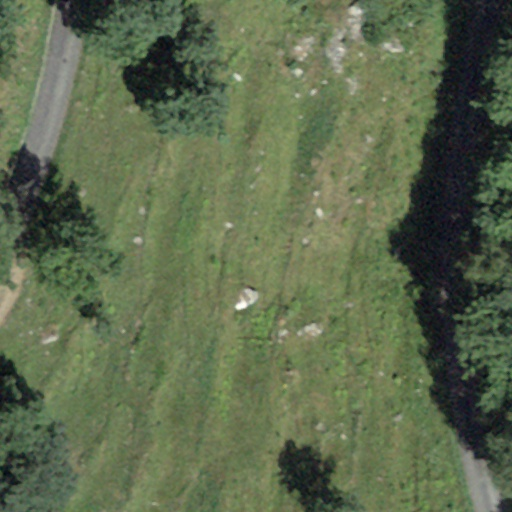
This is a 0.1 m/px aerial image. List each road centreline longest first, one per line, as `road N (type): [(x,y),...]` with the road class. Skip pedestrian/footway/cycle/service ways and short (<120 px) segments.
road 1 (unclassified): [(492,511),(451,299),(458,172),(489,0)]
road 2 (unclassified): [(67,0),(46,116),(0,233)]
